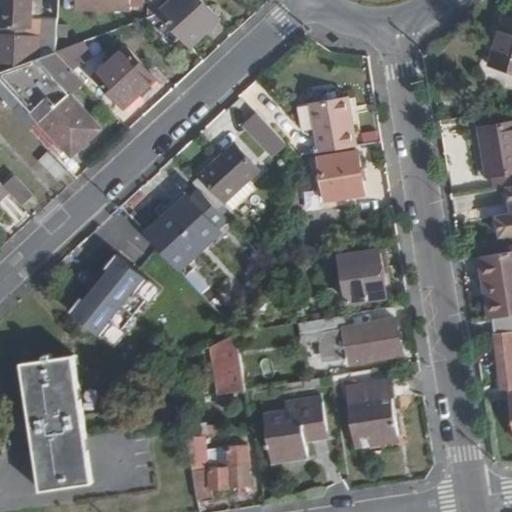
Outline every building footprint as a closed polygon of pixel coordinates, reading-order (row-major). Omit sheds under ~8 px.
[(59,54),(59,20),(29,19),(30,0),(2,0),(1,35),(0,35),(0,74),(56,54),(59,54)] [(130,12),(130,0),(76,0),(76,10),(130,12)] [(219,22),(198,0),(177,0),(160,17),(190,50),(219,22)] [(252,0),(220,0),(224,10),(252,0)] [(511,71),(511,15),(504,13),(488,64),(511,71)] [(78,66),(97,56),(87,38),(68,48),(78,66)] [(124,108),(155,80),(126,48),(95,77),(124,108)] [(106,124),(74,90),(82,82),(56,54),(0,74),(0,99),(30,130),(44,117),(71,147),(77,152),(106,124)] [(281,139),(305,97),(288,86),(266,124),(273,131),(281,139)] [(360,149),(352,99),(315,104),(323,154),(360,149)] [(261,144),(273,131),(266,124),(255,113),(243,126),(261,144)] [(511,122),(481,127),(488,174),(494,174),(496,187),(511,184),(511,122)] [(268,152),(281,139),(273,131),(261,144),(268,152)] [(247,185),(258,174),(235,148),(201,180),(225,206),(247,185)] [(59,180),(68,171),(50,152),(41,161),(59,180)] [(367,198),(361,155),(323,161),(329,204),(367,198)] [(31,194),(11,173),(0,183),(0,184),(8,193),(20,206),(31,194)] [(0,201),(8,193),(0,184),(0,201)] [(511,184),(496,187),(499,211),(487,212),(489,230),(502,229),(502,234),(511,232),(511,184)] [(233,214),(255,193),(247,185),(225,206),(233,214)] [(176,271),(230,225),(199,192),(146,238),(176,271)] [(511,251),(483,257),(492,319),(495,319),(511,315),(511,251)] [(390,301),(382,253),(342,258),(349,307),(390,301)] [(121,342),(162,289),(116,254),(105,269),(108,272),(84,303),(121,342)] [(244,319),(258,278),(239,272),(225,312),(244,319)] [(84,303),(81,299),(70,314),(115,349),(121,342),(84,303)] [(511,387),(511,315),(495,319),(507,388),(511,387)] [(402,357),(398,325),(349,332),(346,319),(305,326),(312,371),(402,357)] [(247,393),(238,337),(220,345),(224,369),(215,371),(218,391),(227,390),(228,396),(247,393)] [(97,484),(77,358),(64,360),(63,356),(50,357),(50,363),(31,366),(51,491),(97,484)] [(399,438),(393,401),(398,400),(395,382),(354,388),(357,405),(351,406),(357,445),(399,438)] [(329,431),(324,397),(287,403),(289,416),(267,419),(274,466),(310,460),(306,435),(329,431)] [(252,498),(250,448),(229,450),(229,471),(210,473),(205,439),(190,441),(201,505),(216,504),(215,492),(238,489),(239,498),(252,498)]
